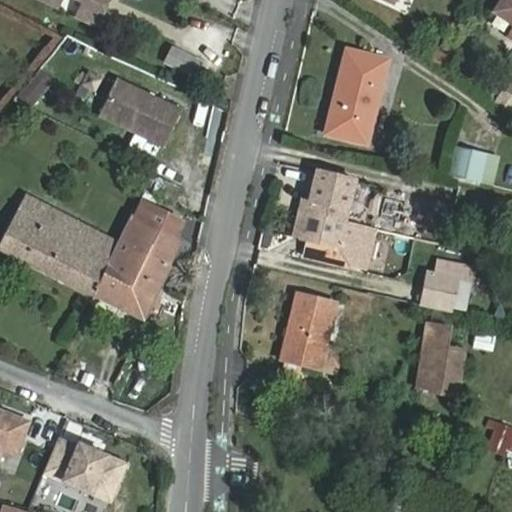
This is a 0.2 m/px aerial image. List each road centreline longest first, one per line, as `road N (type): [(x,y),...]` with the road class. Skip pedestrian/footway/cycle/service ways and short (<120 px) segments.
road 1 (tertiary): [(189,511),(215,287),(276,0)]
road 2 (unknown): [(273,113),(511,215)]
road 3 (track): [(192,449),(0,363)]
